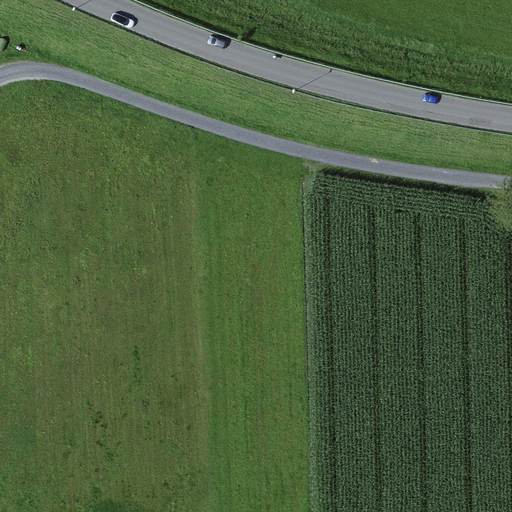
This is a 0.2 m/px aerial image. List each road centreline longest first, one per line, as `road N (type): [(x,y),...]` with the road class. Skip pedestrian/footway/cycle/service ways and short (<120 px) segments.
road 1 (track): [(0,71),(68,71),(221,132),(511,182)]
road 2 (tertiary): [(93,0),(301,73),(511,121)]
